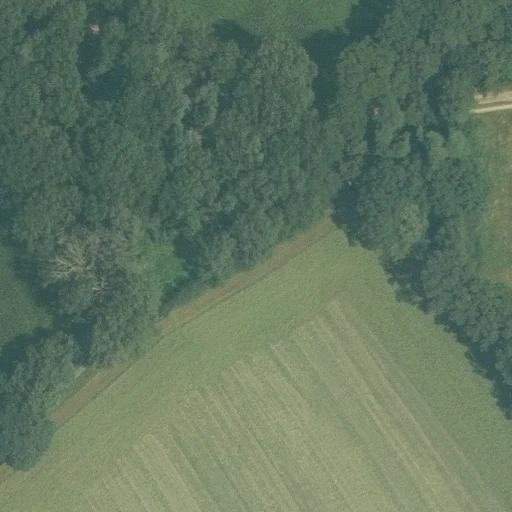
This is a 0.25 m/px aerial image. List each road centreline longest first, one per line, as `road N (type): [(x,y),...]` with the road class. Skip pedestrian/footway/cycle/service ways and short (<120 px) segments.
road 1 (track): [(254,105),(253,115),(424,235),(511,331)]
road 2 (track): [(370,109),(286,110),(212,94),(91,31),(52,0)]
road 3 (track): [(511,94),(370,109)]
